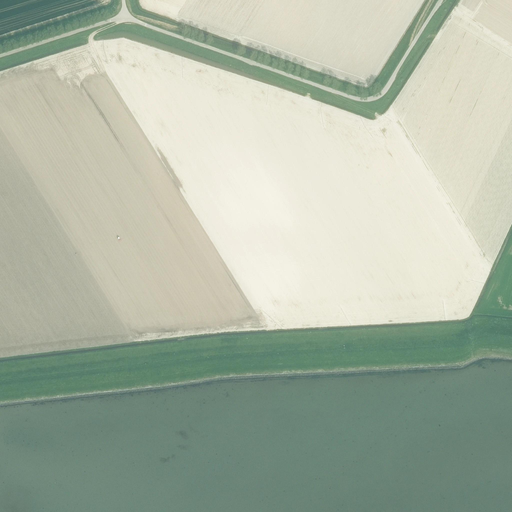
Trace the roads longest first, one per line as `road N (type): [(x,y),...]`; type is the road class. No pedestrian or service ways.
road 1 (track): [(0,384),(227,356),(511,338)]
road 2 (unclassified): [(124,19),(372,101),(441,0)]
road 3 (unclassified): [(124,19),(0,56)]
